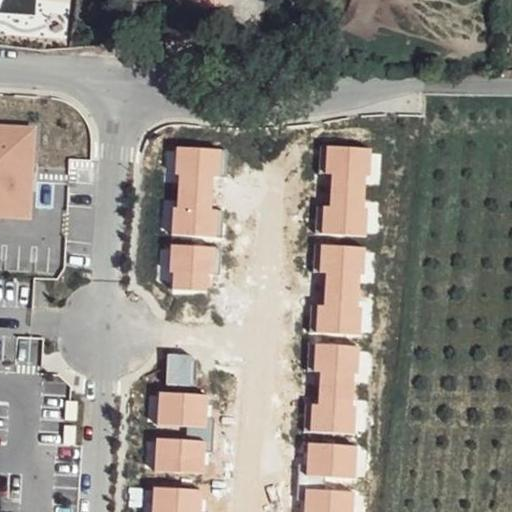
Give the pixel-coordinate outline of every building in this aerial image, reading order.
[(38,126),(0,124),(0,220),(34,222),(38,126)] [(370,148),(327,145),(322,234),(365,236),(370,148)] [(222,149),(179,147),(174,235),(217,238),(222,149)] [(217,247),(171,244),(168,288),(215,291),(217,247)] [(365,247),(322,245),(317,333),(360,336),(365,247)] [(360,347),(316,344),(311,433),(355,435),(360,347)] [(205,427),(207,394),(160,391),(158,425),(205,427)] [(202,475),(204,441),(157,439),(155,472),(202,475)] [(353,479),(355,445),(308,442),(306,476),(353,479)] [(198,511),(200,490),(153,487),(151,511),(198,511)] [(351,511),(353,491),(306,488),(304,511),(351,511)]
